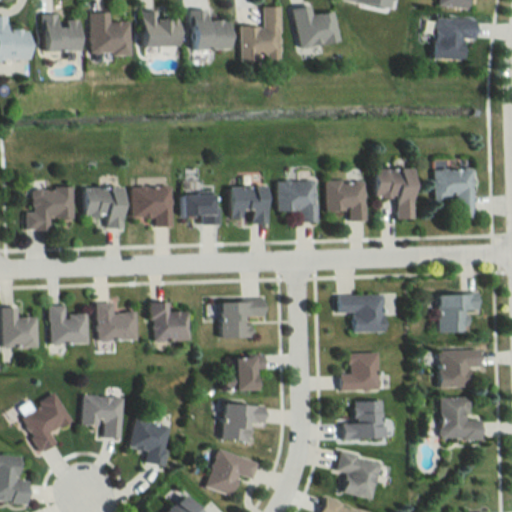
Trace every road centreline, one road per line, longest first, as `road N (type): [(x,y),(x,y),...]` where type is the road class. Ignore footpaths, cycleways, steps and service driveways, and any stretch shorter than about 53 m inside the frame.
road 1 (residential): [(0,267),(511,251)]
road 2 (residential): [(293,258),(296,439),(269,511)]
road 3 (residential): [(64,509),(57,494),(67,472),(82,467),(103,479),(105,511),(64,509)]
